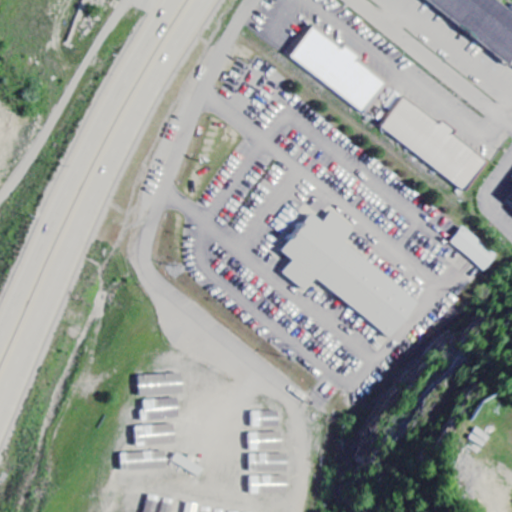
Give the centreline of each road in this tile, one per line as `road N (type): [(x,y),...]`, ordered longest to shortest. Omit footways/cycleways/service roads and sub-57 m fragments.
road 1 (trunk): [(0,411),(84,222),(208,0)]
road 2 (trunk): [(171,0),(93,133),(0,331)]
road 3 (residential): [(159,196),(174,149),(251,0)]
